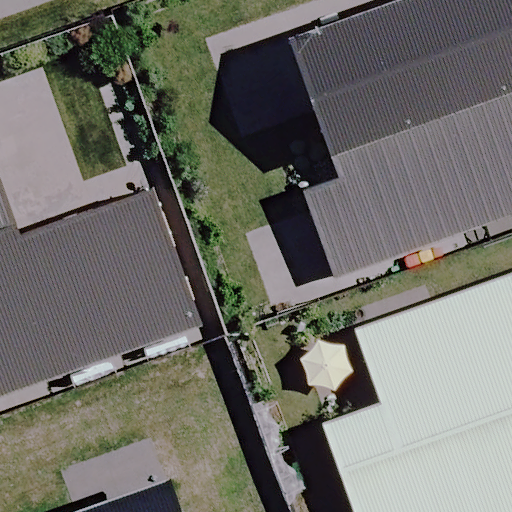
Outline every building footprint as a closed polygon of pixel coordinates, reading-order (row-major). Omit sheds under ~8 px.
[(298,199),(328,284),(511,218),(511,0),(426,0),(282,51),(331,188),(298,199)] [(0,236),(16,231),(0,184),(0,236)] [(0,398),(198,328),(146,198),(0,249),(0,398)] [(511,511),(511,283),(351,341),(376,412),(321,432),(350,511),(511,511)] [(161,511),(157,499),(120,511),(161,511)]
